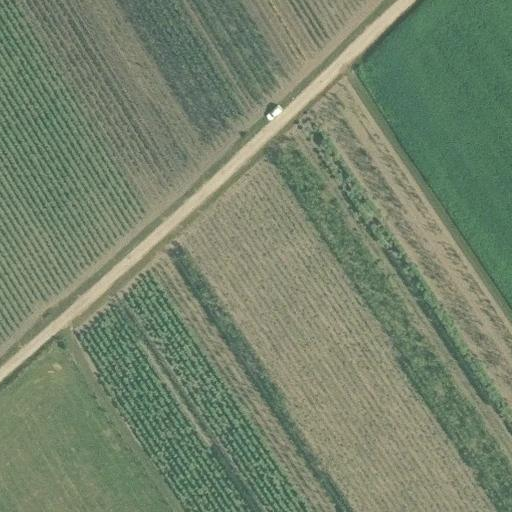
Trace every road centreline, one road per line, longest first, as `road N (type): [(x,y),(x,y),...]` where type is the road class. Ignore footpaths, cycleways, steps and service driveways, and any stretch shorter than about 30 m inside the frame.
road 1 (track): [(409,0),(0,364)]
road 2 (track): [(180,511),(50,317)]
